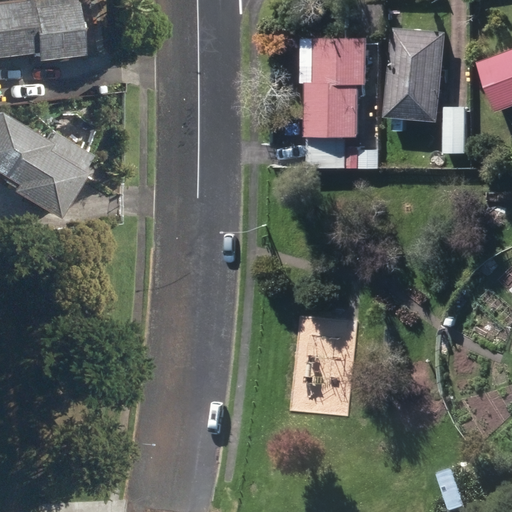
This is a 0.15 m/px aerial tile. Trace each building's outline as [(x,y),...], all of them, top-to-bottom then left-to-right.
[(81,0),(18,0),(0,2),(0,58),(42,54),(42,61),(88,55),(81,0)] [(393,132),(404,133),(405,120),(438,124),(446,35),(394,31),(386,119),(394,120),(393,132)] [(309,171),(346,171),(347,139),(358,140),(359,87),(368,87),(368,41),(316,40),(315,89),(307,89),(307,140),(310,140),(309,171)] [(511,52),(478,66),(497,115),(511,109),(511,52)] [(446,156),(466,156),(467,110),(446,109),(446,156)] [(0,171),(22,185),(18,192),(64,219),(90,175),(86,173),(95,156),(57,133),(52,142),(3,113),(0,113),(0,171)] [(349,171),(359,171),(359,150),(349,150),(349,171)] [(361,153),(361,172),(380,171),(380,153),(361,153)] [(448,511),(463,507),(450,468),(435,473),(448,511)]
